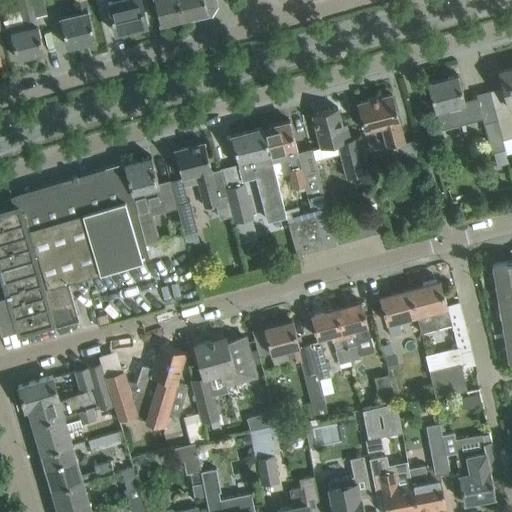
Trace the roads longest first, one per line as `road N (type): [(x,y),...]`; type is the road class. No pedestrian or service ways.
road 1 (residential): [(0,175),(511,28)]
road 2 (residential): [(0,366),(454,241)]
road 3 (tertiary): [(103,106),(480,0)]
road 4 (residential): [(265,23),(0,101)]
road 5 (residential): [(489,381),(454,241)]
